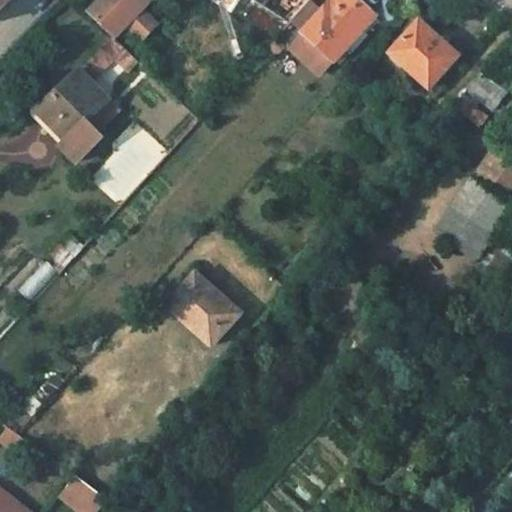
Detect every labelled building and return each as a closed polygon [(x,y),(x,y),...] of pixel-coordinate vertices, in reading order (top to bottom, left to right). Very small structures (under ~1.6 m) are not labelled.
[(0,0),(0,11),(11,0),(0,0)] [(151,0),(102,0),(92,11),(117,37),(127,26),(143,41),(159,24),(143,9),(151,0)] [(335,0),(305,34),(335,61),(376,17),(357,0),(335,0)] [(421,22),(393,53),(430,88),(459,57),(421,22)] [(128,73),(139,61),(114,38),(38,112),(55,129),(58,126),(71,139),(63,147),(79,163),(105,137),(90,121),(111,101),(93,83),(116,61),(128,73)] [(488,67),(475,81),(501,100),(511,85),(488,67)] [(461,97),(452,107),(481,128),(488,117),(461,97)] [(511,147),(501,140),(490,157),(507,168),(511,161),(511,147)] [(490,157),(473,182),(491,193),(507,168),(490,157)] [(511,171),(507,168),(491,193),(511,207),(511,171)] [(477,260),(511,208),(511,207),(491,193),(473,182),(438,234),(477,260)] [(75,236),(53,256),(64,268),(86,248),(75,236)] [(47,261),(18,288),(30,300),(58,274),(47,261)] [(193,278),(170,305),(214,345),(241,314),(219,295),(216,298),(193,278)] [(18,454),(28,439),(10,427),(0,442),(18,454)] [(60,499),(78,511),(100,511),(109,501),(76,477),(60,499)] [(0,511),(29,511),(0,489),(0,511)]
